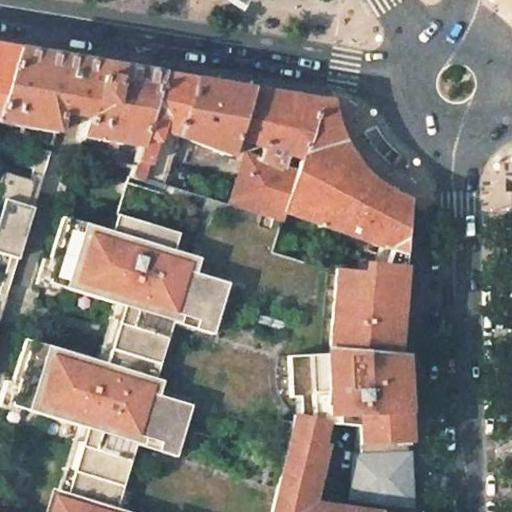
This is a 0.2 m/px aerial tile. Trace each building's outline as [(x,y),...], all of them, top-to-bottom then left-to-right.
[(0,101),(17,49),(0,45),(0,101)] [(0,122),(56,133),(61,113),(72,115),(87,117),(80,141),(109,141),(108,147),(138,146),(161,72),(88,60),(17,49),(0,101),(0,122)] [(194,78),(161,72),(138,146),(129,174),(163,185),(164,183),(171,159),(178,137),(194,78)] [(250,88),(194,78),(178,137),(193,142),(218,152),(230,156),(236,138),(250,88)] [(319,99),(250,88),(236,138),(248,142),(262,146),(285,153),(300,158),(319,99)] [(301,218),(387,249),(404,255),(408,201),(397,196),(389,192),(387,191),(372,180),(361,170),(351,156),(343,145),(339,137),(337,130),(333,119),(329,101),(319,99),(300,158),(296,169),(282,212),(301,218)] [(245,153),(227,203),(280,220),(282,212),(296,169),(283,165),(285,153),(262,146),(258,157),(245,153)] [(50,150),(40,147),(31,179),(34,180),(40,182),(50,150)] [(0,179),(0,257),(9,260),(0,289),(0,300),(4,302),(31,212),(24,209),(32,185),(1,175),(0,179)] [(162,190),(127,180),(112,232),(64,218),(51,262),(56,263),(50,285),(126,309),(108,368),(27,344),(14,387),(19,389),(13,411),(85,432),(60,511),(122,511),(141,448),(181,460),(196,407),(156,396),(176,326),(217,337),(233,281),(192,269),(197,254),(188,252),(168,246),(173,229),(165,227),(175,194),(162,190)] [(40,182),(34,180),(32,185),(24,209),(31,212),(40,182)] [(219,414),(270,252),(277,230),(279,222),(164,183),(163,185),(162,190),(175,194),(165,227),(173,229),(168,246),(188,252),(197,254),(192,269),(233,281),(217,337),(176,326),(156,396),(196,407),(219,414)] [(319,269),(270,252),(219,414),(218,418),(257,432),(258,430),(287,441),(293,416),(298,417),(324,424),(356,427),(406,426),(403,355),(396,355),(400,301),(402,273),(404,255),(387,249),(384,255),(384,263),(370,263),(370,272),(319,269)] [(298,417),(293,416),(287,441),(270,511),(303,511),(304,507),(324,424),(298,417)] [(406,426),(356,427),(358,457),(353,457),(349,499),(410,504),(406,426)]
